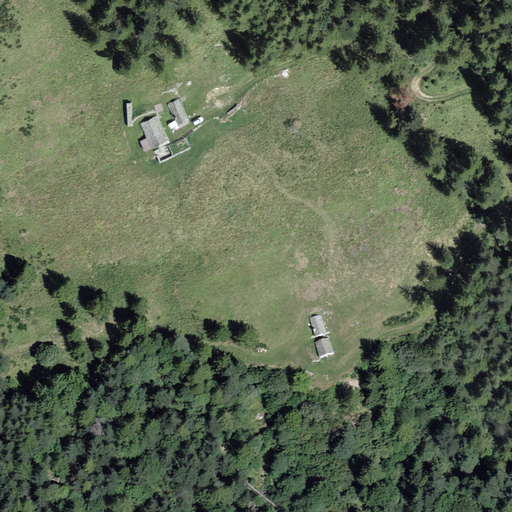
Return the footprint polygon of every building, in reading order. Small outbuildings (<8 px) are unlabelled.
[(207,89),(194,95),(204,115),(217,109),(207,89)] [(184,104),(166,113),(173,126),(168,129),(172,138),(195,126),(184,104)] [(142,139),(146,147),(170,136),(160,114),(142,121),(149,136),(142,139)] [(359,297),(346,301),(352,319),(365,315),(359,297)] [(311,317),(318,336),(329,333),(323,313),(311,317)] [(368,320),(353,325),(358,338),(372,333),(368,320)] [(331,336),(317,341),(322,356),(337,351),(331,336)]
